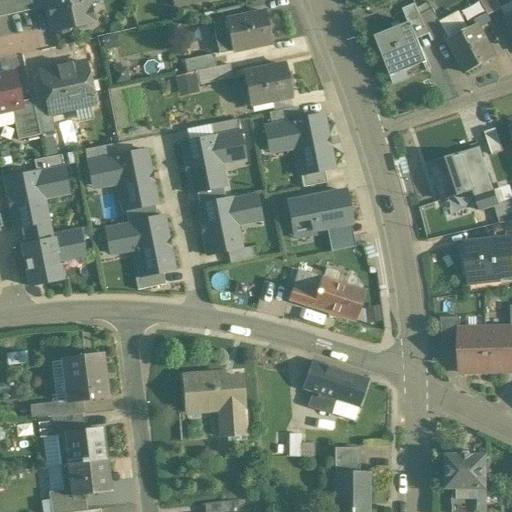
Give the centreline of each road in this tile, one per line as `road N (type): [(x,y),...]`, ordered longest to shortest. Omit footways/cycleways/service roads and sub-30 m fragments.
road 1 (residential): [(417,376),(290,334),(131,309)]
road 2 (secondary): [(368,138),(397,218),(417,376)]
road 3 (residential): [(131,309),(151,511)]
road 4 (residential): [(368,138),(511,87)]
road 5 (secondary): [(319,0),(368,138)]
road 6 (secondary): [(417,376),(419,511)]
road 7 (residential): [(131,309),(0,320)]
